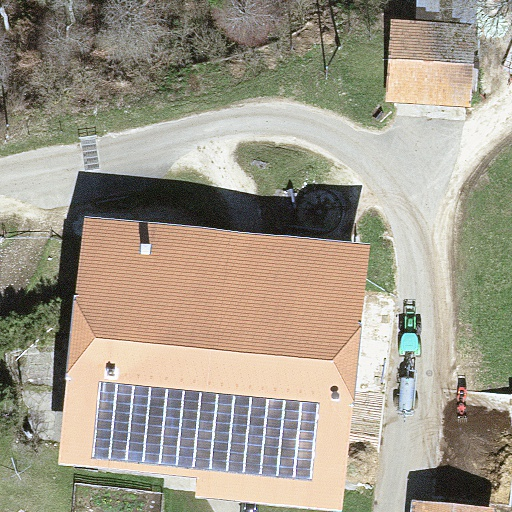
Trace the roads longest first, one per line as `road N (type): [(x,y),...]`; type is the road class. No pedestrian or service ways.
road 1 (track): [(0,175),(80,155),(264,134),(338,145),(393,185),(418,313),(386,511)]
road 2 (track): [(0,294),(80,155)]
